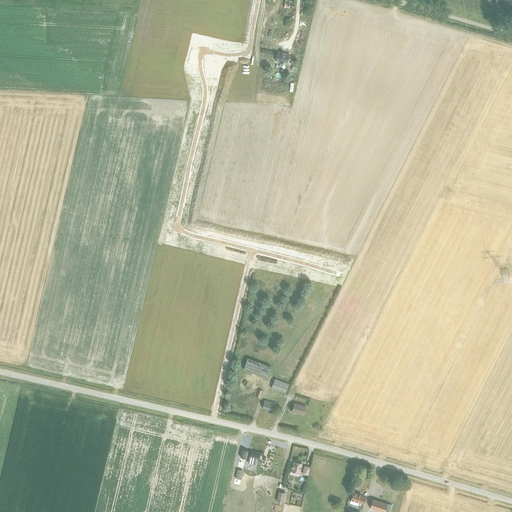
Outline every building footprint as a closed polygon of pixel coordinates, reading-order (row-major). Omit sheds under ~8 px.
[(285,0),(284,7),(293,9),(294,1),(289,0),(285,0)] [(276,61),(287,63),(289,55),(285,54),(285,53),(282,52),(282,53),(278,52),(276,61)] [(243,369),(267,377),(271,366),(247,358),(243,369)] [(271,388),(285,393),(289,384),(275,378),(271,388)] [(262,407),(271,410),(273,402),(264,400),(262,407)] [(292,411),(304,414),(306,406),(294,403),(292,411)] [(239,462),(245,463),(248,450),(242,449),(239,462)] [(259,458),(260,453),(251,451),(249,459),(256,460),(256,457),(259,458)] [(298,475),(299,472),(300,473),(302,463),(293,461),(290,473),(298,475)] [(277,501),(283,502),(285,492),(279,491),(277,501)] [(350,500),(359,502),(364,504),(366,497),(361,496),(361,494),(353,492),(350,500)] [(370,507),(384,511),(387,503),(373,498),(370,507)] [(351,503),(350,510),(358,511),(359,504),(351,503)]
